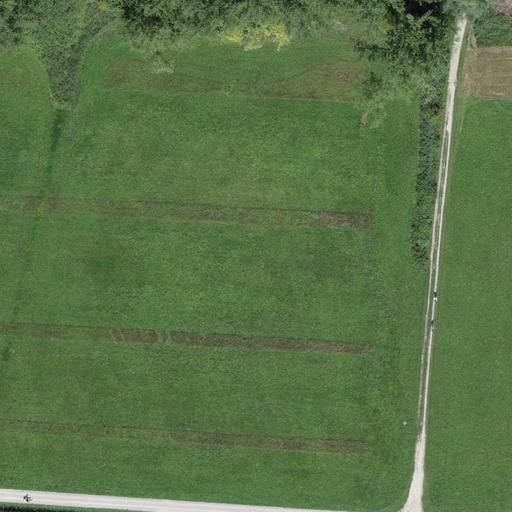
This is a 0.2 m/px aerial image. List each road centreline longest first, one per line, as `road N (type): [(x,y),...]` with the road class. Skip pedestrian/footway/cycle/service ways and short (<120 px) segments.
road 1 (track): [(468,0),(446,111),(416,511)]
road 2 (track): [(243,511),(0,496)]
